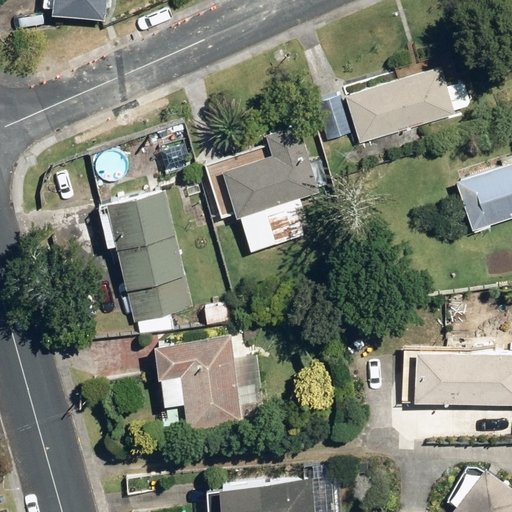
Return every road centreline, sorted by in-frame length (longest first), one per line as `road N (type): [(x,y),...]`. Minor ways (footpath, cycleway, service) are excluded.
road 1 (residential): [(0,129),(300,0)]
road 2 (tertiary): [(0,286),(62,511)]
